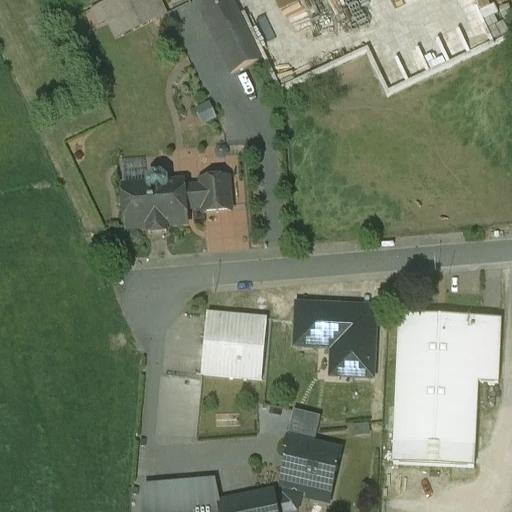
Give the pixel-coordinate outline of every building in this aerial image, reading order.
[(157,22),(146,0),(128,0),(138,20),(131,23),(135,32),(157,22)] [(230,75),(261,60),(231,0),(203,0),(196,4),(230,75)] [(183,185),(168,186),(168,182),(162,177),(154,178),(148,184),(149,188),(126,190),(129,231),(149,229),(149,236),(167,235),(167,228),(186,226),(185,211),(204,210),(202,190),(183,191),(183,185)] [(229,181),(201,184),(202,190),(204,210),(204,215),(231,213),(229,181)] [(501,320),(400,316),(393,465),(474,469),(478,384),(498,385),(501,320)] [(267,322),(208,317),(202,377),(262,382),(267,322)] [(314,437),(291,432),(289,441),(312,446),(314,437)] [(312,446),(289,441),(285,458),(290,459),(283,489),(302,493),(308,495),(310,486),(332,491),(341,453),(312,446)] [(297,511),(302,493),(286,490),(284,497),(274,499),(276,511),(297,511)] [(246,508),(246,506),(221,511),(276,511),(274,499),(273,494),(256,498),(257,505),(246,508)]
